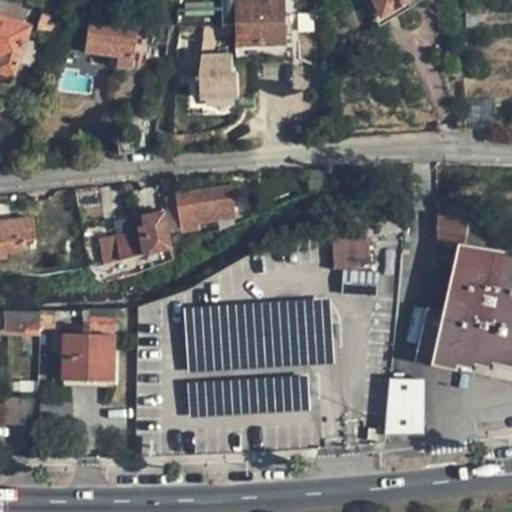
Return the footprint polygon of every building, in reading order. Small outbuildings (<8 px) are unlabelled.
[(21,7),(0,0),(0,70),(15,75),(19,62),(31,65),(38,43),(27,39),(31,25),(17,21),(21,7)] [(66,0),(34,0),(32,4),(62,17),(67,0),(66,0)] [(236,0),(239,44),(285,43),(283,0),(236,0)] [(404,0),(376,0),(384,13),(404,0)] [(56,40),(62,18),(43,12),(36,33),(56,40)] [(85,52),(118,56),(135,58),(138,38),(144,39),(146,22),(91,14),(85,52)] [(234,104),(234,26),(199,26),(200,104),(234,104)] [(133,70),(135,58),(118,56),(117,67),(133,70)] [(511,66),(466,70),(468,92),(511,88),(511,66)] [(464,100),(466,131),(493,130),(492,99),(464,100)] [(153,150),(158,113),(130,109),(133,134),(135,151),(153,150)] [(135,151),(133,134),(118,136),(119,153),(135,151)] [(224,212),(234,211),(231,185),(176,191),(181,232),(199,230),(198,224),(224,220),(224,212)] [(106,244),(109,262),(141,255),(172,247),(166,211),(133,217),(135,227),(138,227),(139,229),(115,234),(116,243),(106,244)] [(235,219),(234,211),(224,212),(224,220),(235,219)] [(440,263),(459,268),(465,249),(511,256),(511,359),(511,365),(495,362),(491,376),(493,377),(511,380),(511,224),(443,214),(438,215),(440,263)] [(0,253),(4,253),(25,251),(25,240),(34,238),(31,216),(0,219),(0,253)] [(371,266),(370,236),(332,237),(333,267),(371,266)] [(511,256),(465,249),(459,268),(448,312),(427,308),(416,355),(457,365),(457,369),(491,376),(495,362),(511,365),(511,359),(511,256)] [(376,274),(343,272),(341,295),(374,298),(376,274)] [(183,306),(191,417),(309,409),(306,366),(334,364),(330,296),(183,306)] [(41,329),(42,319),(5,318),(4,333),(26,334),(27,329),(41,329)] [(116,335),(64,334),(63,379),(114,380),(116,335)] [(419,381),(390,378),(384,434),(419,428),(419,381)] [(36,393),(24,392),(24,414),(34,414),(36,393)] [(21,400),(7,400),(7,418),(21,418),(21,400)] [(73,402),(42,401),(43,429),(72,430),(73,402)]
